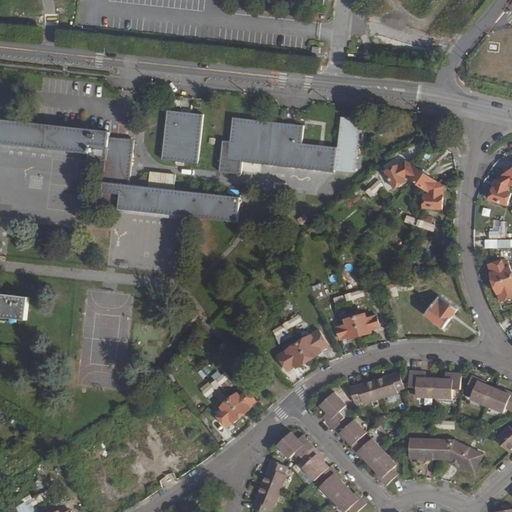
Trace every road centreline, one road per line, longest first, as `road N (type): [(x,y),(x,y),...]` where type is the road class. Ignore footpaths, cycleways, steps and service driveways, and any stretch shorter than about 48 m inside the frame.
road 1 (secondary): [(444,99),(0,46)]
road 2 (residential): [(486,108),(465,210),(465,252),(503,363)]
road 3 (residential): [(503,363),(408,348),(346,365),(292,401)]
road 4 (residential): [(390,508),(292,401)]
road 5 (residential): [(142,511),(250,447)]
